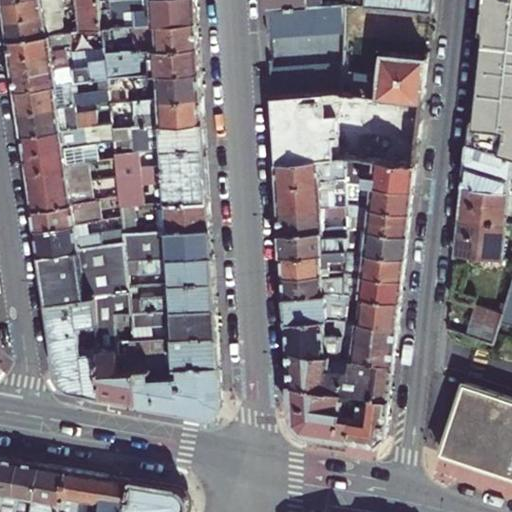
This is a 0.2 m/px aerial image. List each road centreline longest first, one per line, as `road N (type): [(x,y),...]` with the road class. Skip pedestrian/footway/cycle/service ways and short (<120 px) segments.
road 1 (residential): [(406,496),(460,0)]
road 2 (residential): [(232,0),(263,463)]
road 3 (residential): [(32,415),(0,179)]
road 4 (primary): [(263,463),(32,415)]
road 5 (primary): [(406,496),(263,463)]
